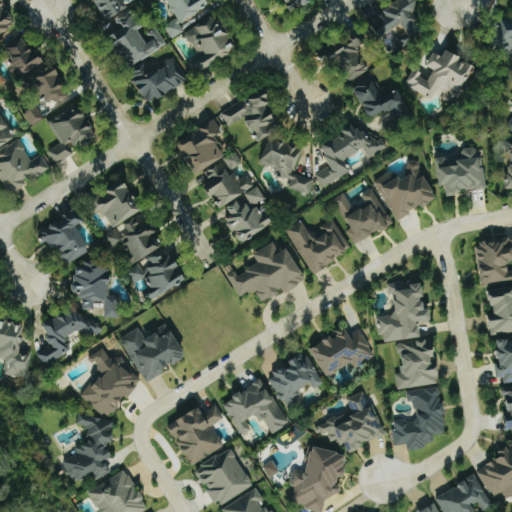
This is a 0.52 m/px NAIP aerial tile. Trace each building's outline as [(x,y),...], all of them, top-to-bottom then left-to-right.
[(0,0),(0,36),(17,27),(1,0),(0,0)] [(168,46),(158,29),(144,37),(140,30),(140,29),(123,0),(95,0),(108,22),(115,17),(122,29),(113,34),(131,67),(168,46)] [(172,39),(185,32),(180,23),(212,6),(208,0),(169,0),(179,18),(165,26),(172,39)] [(426,36),(415,12),(423,8),(418,0),(408,0),(368,18),(377,38),(405,26),(408,33),(399,37),(402,46),(426,36)] [(511,11),(494,41),(511,52),(511,11)] [(186,31),(198,57),(189,61),(194,73),(237,54),(220,15),(186,31)] [(70,97),(61,75),(54,66),(48,68),(46,64),(24,36),(10,42),(7,44),(20,80),(24,78),(30,87),(37,84),(39,88),(48,100),(50,105),(70,97)] [(477,65),(449,49),(444,57),(436,52),(428,66),(436,70),(431,79),(415,70),(407,84),(434,99),(438,92),(456,102),(477,65)] [(187,82),(172,57),(152,69),(147,60),(135,68),(140,76),(135,79),(150,104),(187,82)] [(398,122),(412,116),(400,87),(381,94),(373,74),(357,81),(360,88),(358,88),(371,119),(393,110),(398,122)] [(221,113),(229,126),(246,117),(254,133),(257,132),(262,140),(275,133),(272,127),(279,123),(270,105),(275,103),(267,88),(221,113)] [(34,125),(44,119),(35,104),(25,111),(34,125)] [(98,135),(81,104),(50,120),(63,144),(49,151),(56,164),(73,155),(67,144),(74,141),(76,146),(98,135)] [(0,146),(13,140),(0,113),(0,146)] [(227,157),(215,137),(223,132),(216,120),(179,143),(198,175),(227,157)] [(325,188),(352,172),(345,162),(364,151),(369,159),(388,148),(383,140),(376,144),(366,127),(358,132),(353,124),(344,130),(346,134),(323,147),(333,165),(316,174),(325,188)] [(295,173),(304,149),(271,137),(261,164),(276,169),(274,174),(292,181),(290,187),(309,194),(314,180),(295,173)] [(50,168),(42,155),(32,161),(19,140),(0,151),(0,173),(13,193),(27,184),(26,183),(50,168)] [(482,151),(436,157),(439,186),(446,185),(448,195),(487,190),(482,151)] [(242,165),(238,153),(226,157),(230,169),(242,165)] [(376,181),(399,221),(424,206),(425,207),(439,199),(416,160),(407,165),(411,172),(397,180),(392,172),(376,181)] [(251,240),(275,222),(269,213),(262,216),(259,205),(267,199),(251,177),(238,180),(229,167),(228,164),(221,169),(218,164),(208,172),(211,180),(206,184),(209,189),(222,207),(230,207),(232,215),(225,221),(233,232),(237,231),(241,243),(251,240)] [(114,229),(145,209),(126,180),(95,200),(114,229)] [(355,245),(394,225),(374,188),(362,195),(368,206),(356,212),(346,193),(335,198),(351,229),(348,231),(355,245)] [(68,264),(91,251),(77,226),(85,221),(78,209),(41,230),(53,251),(58,248),(68,264)] [(313,274),(353,252),(335,219),(320,227),(322,230),(312,236),(304,221),(289,230),(313,274)] [(511,237),(479,241),(484,285),(511,281),(511,271),(510,261),(511,261),(511,237)] [(290,248),(281,253),(275,243),(255,254),(260,264),(238,275),(236,271),(229,275),(241,298),(257,289),(264,302),(286,290),(287,292),(308,281),(290,248)] [(148,299),(188,282),(176,255),(166,259),(163,251),(149,257),(151,262),(129,272),(134,283),(147,278),(151,288),(145,291),(148,299)] [(106,318),(120,317),(119,295),(111,295),(110,265),(75,267),(77,293),(83,293),(83,310),(96,309),(96,301),(105,301),(106,318)] [(440,384),(435,340),(424,341),(422,324),(434,322),(433,309),(427,310),(425,299),(426,299),(424,283),(414,285),(414,281),(392,284),(396,315),(380,317),(383,344),(399,342),(401,365),(402,374),(396,375),(398,389),(440,384)] [(511,332),(511,286),(489,290),(493,314),(489,315),(492,336),(511,332)] [(45,323),(53,347),(39,352),(43,365),(72,355),(66,338),(86,331),(88,337),(102,332),(98,320),(91,323),(86,309),(45,323)] [(4,374),(28,377),(31,352),(22,351),(25,325),(0,321),(0,359),(6,360),(4,374)] [(147,382),(189,358),(174,332),(163,338),(159,333),(147,340),(140,328),(121,339),(147,382)] [(311,349),(328,378),(353,364),(356,369),(377,357),(361,329),(350,335),(348,330),(334,338),(333,336),(311,349)] [(511,381),(511,341),(500,343),(501,352),(498,352),(500,365),(499,365),(501,383),(511,381)] [(83,395),(108,419),(141,384),(102,347),(90,360),(104,373),(83,395)] [(324,384),(306,352),(285,364),(287,366),(269,376),(285,404),(314,387),(315,389),(324,384)] [(290,424),(263,380),(224,404),(243,436),(253,430),(248,421),(260,414),(272,435),(290,424)] [(394,422),(396,446),(411,445),(411,444),(447,440),(442,388),(407,391),(409,402),(416,401),(418,420),(394,422)] [(385,436),(365,391),(347,399),(353,411),(319,426),(323,436),(328,434),(333,445),(345,440),(350,452),(385,436)] [(201,408),(170,426),(179,441),(178,441),(193,466),(225,447),(213,426),(225,419),(217,406),(204,414),(201,408)] [(115,423),(81,412),(77,424),(91,429),(86,443),(75,448),(78,454),(64,461),(71,478),(79,480),(95,473),(97,479),(111,473),(106,461),(114,457),(110,449),(114,436),(112,431),(115,423)] [(349,457),(310,445),(305,462),(311,463),(307,474),(294,470),(289,485),(295,487),(291,503),(321,511),(324,511),(331,492),(338,494),(349,457)] [(511,446),(501,451),(499,462),(480,469),(491,497),(506,492),(508,497),(511,495),(511,446)] [(254,487),(233,449),(197,468),(218,507),(254,487)] [(271,478),(281,472),(274,461),(264,466),(271,478)] [(88,491),(98,511),(146,511),(149,511),(129,470),(88,491)] [(437,498),(444,511),(475,511),(472,506),(479,503),(483,511),(493,506),(477,476),(437,498)] [(223,508),(225,511),(271,511),(265,500),(264,500),(259,489),(223,508)] [(440,511),(433,501),(417,511),(440,511)]
